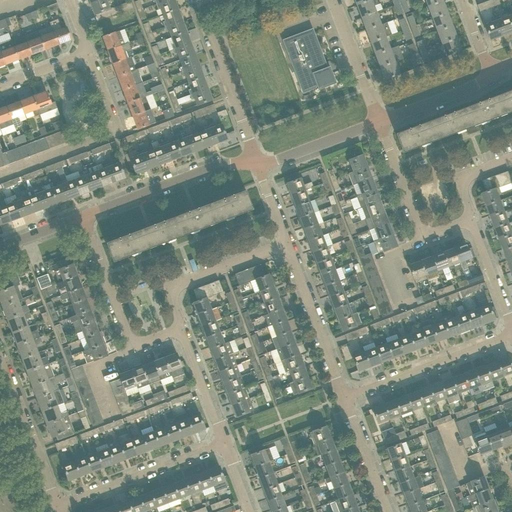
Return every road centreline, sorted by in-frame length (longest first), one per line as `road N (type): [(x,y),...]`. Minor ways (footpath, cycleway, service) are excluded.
road 1 (residential): [(81,217),(257,160)]
road 2 (residential): [(178,332),(129,340),(81,217)]
road 3 (residential): [(56,504),(225,442)]
road 4 (residential): [(345,396),(511,334)]
road 5 (residential): [(257,160),(197,0)]
road 6 (residential): [(178,332),(169,295),(176,285),(287,243)]
road 7 (residential): [(468,221),(424,236),(377,123)]
road 8 (residential): [(345,396),(287,243)]
road 9 (residential): [(56,504),(0,352)]
road 10 (residential): [(377,123),(331,0)]
road 11 (residential): [(257,160),(278,160),(377,123)]
road 12 (residential): [(388,511),(345,396)]
road 13 (residential): [(377,123),(490,76)]
